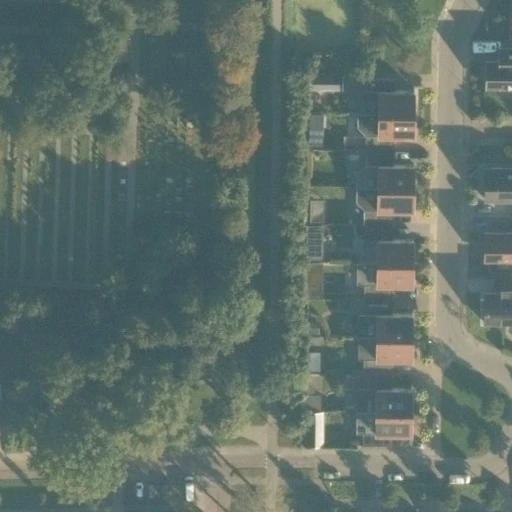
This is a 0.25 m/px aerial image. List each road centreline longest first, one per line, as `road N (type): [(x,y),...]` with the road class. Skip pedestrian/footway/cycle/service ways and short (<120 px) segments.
road 1 (residential): [(511,380),(451,349),(446,332),(448,134)]
road 2 (unclassified): [(272,461),(479,469),(511,438)]
road 3 (unclassified): [(215,462),(31,469)]
road 4 (residential): [(448,134),(450,57),(475,0)]
